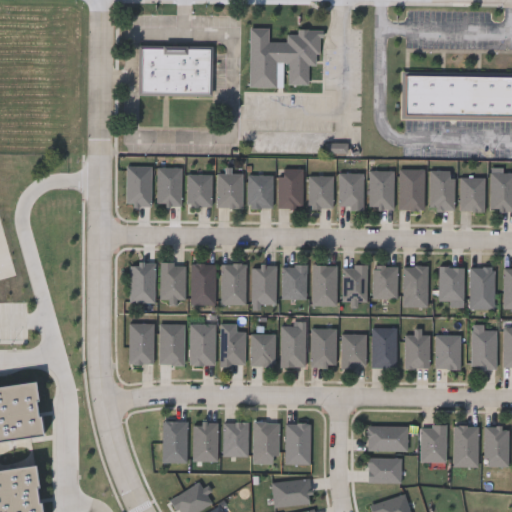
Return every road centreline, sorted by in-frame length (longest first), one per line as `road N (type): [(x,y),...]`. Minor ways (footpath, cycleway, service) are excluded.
road 1 (residential): [(144,511),(105,404),(102,0)]
road 2 (residential): [(102,232),(511,239)]
road 3 (residential): [(511,397),(105,404)]
